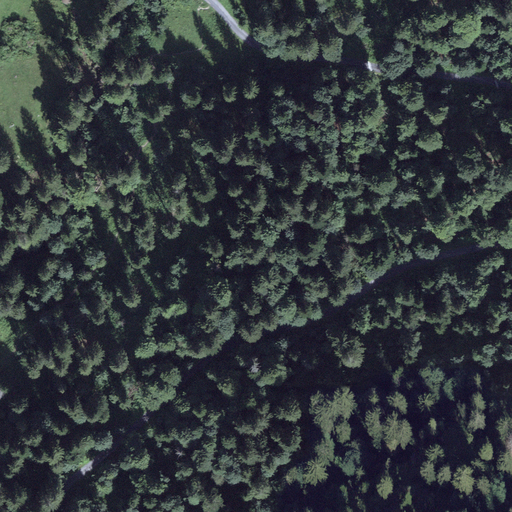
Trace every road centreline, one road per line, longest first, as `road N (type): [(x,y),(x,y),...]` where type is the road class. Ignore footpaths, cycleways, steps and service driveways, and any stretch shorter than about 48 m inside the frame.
road 1 (track): [(511,240),(393,271),(324,315),(222,350),(46,511)]
road 2 (track): [(208,0),(238,34),(287,56),(511,86)]
